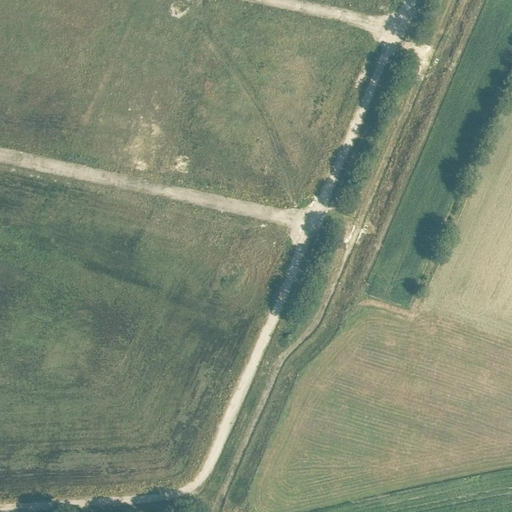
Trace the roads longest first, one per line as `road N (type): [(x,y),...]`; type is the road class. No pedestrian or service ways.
road 1 (tertiary): [(0,507),(173,496),(202,481),(311,229)]
road 2 (unclassified): [(311,229),(0,155)]
road 3 (tertiary): [(311,229),(397,34)]
road 4 (unclassified): [(268,0),(397,34)]
